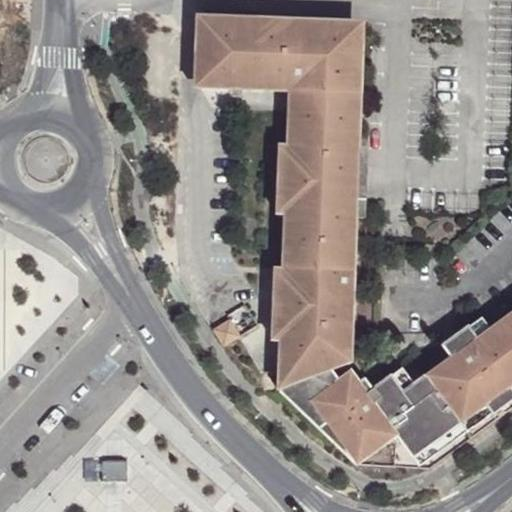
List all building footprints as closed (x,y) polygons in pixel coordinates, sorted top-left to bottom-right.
[(290,90),(280,388),(331,369),(350,362),(353,291),(331,291),(331,285),(346,286),(347,265),(354,266),(362,47),(347,47),(348,20),(203,15),(201,87),(290,90)] [(354,21),(348,20),(347,47),(362,47),(354,21)] [(338,379),(331,369),(280,388),(279,390),(351,457),(371,442),(378,451),(398,436),(414,458),(486,404),(509,386),(511,384),(511,311),(489,329),(494,335),(481,344),(474,335),(449,354),(451,356),(414,384),(408,375),(397,383),(390,375),(372,389),(364,379),(358,383),(349,371),(338,379)] [(230,318),(213,329),(219,338),(224,345),(240,335),(230,318)] [(481,318),(443,346),(449,354),(474,335),(481,344),(494,335),(489,329),(481,318)] [(402,367),(390,375),(397,383),(408,375),(402,367)] [(486,404),(414,458),(420,466),(492,412),(486,404)]
